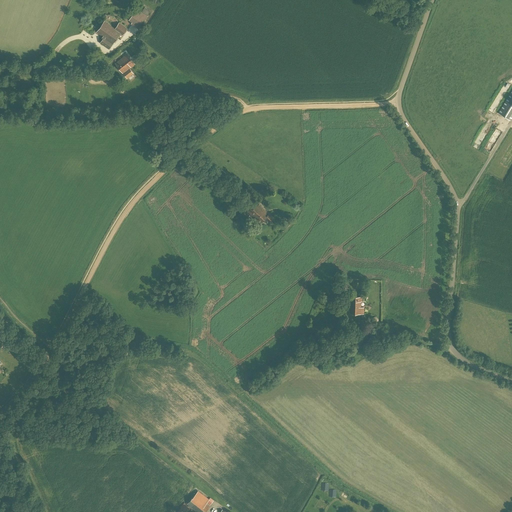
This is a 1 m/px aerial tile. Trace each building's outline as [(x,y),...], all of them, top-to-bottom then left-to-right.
[(132,22),(131,24),(139,29),(151,11),(145,7),(142,12),(136,8),(129,20),(132,22)] [(101,39),(102,40),(100,43),(109,49),(120,34),(122,35),(127,29),(119,22),(115,29),(104,21),(96,32),(102,37),(101,39)] [(115,63),(123,73),(135,64),(127,54),(115,63)] [(107,78),(106,69),(98,70),(99,79),(107,78)] [(511,90),(498,113),(510,120),(511,116),(511,90)] [(221,184),(216,191),(227,200),(232,193),(221,184)] [(272,218),(256,202),(255,203),(248,210),(247,211),(259,223),(265,218),(269,221),(272,218)] [(349,296),(348,313),(363,314),(364,307),(361,307),(361,301),(362,301),(362,297),(349,296)] [(196,495),(200,497),(210,505),(213,500),(200,490),(197,488),(195,491),(197,493),(196,495)] [(187,504),(196,511),(205,511),(210,507),(194,494),(187,504)] [(178,511),(185,511),(183,510),(188,506),(185,503),(180,507),(181,508),(178,511)]
